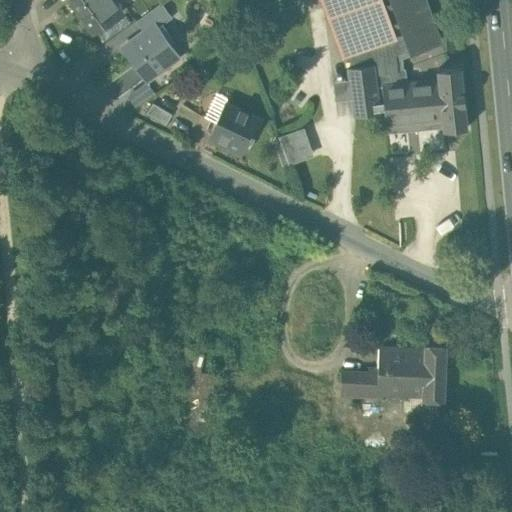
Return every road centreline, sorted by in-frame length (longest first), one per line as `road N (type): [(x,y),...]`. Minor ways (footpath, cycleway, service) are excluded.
road 1 (unclassified): [(511,315),(170,157),(94,113),(32,61)]
road 2 (track): [(32,61),(12,175),(24,511)]
road 3 (primary): [(511,124),(499,0)]
